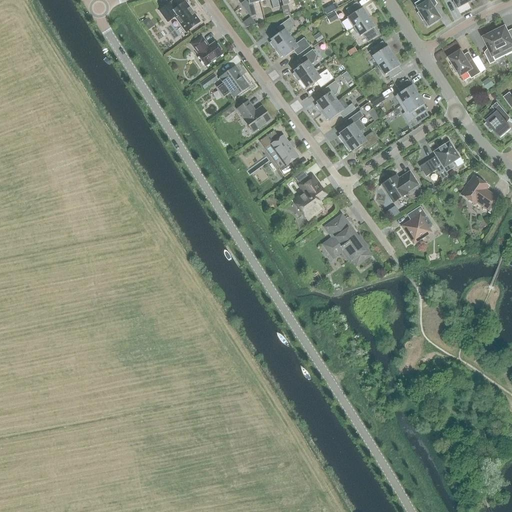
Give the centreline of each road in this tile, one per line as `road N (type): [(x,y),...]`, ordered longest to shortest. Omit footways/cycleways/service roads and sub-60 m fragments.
road 1 (tertiary): [(410,511),(93,7)]
road 2 (residential): [(344,188),(206,0)]
road 3 (residential): [(344,188),(457,110)]
